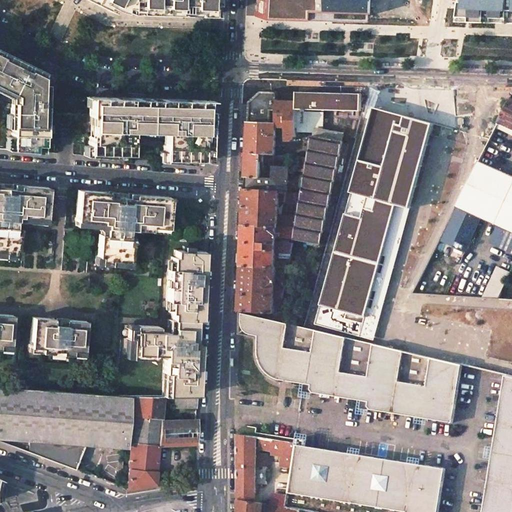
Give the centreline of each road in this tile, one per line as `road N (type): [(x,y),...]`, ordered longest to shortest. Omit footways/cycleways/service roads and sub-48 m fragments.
road 1 (tertiary): [(214,491),(227,182)]
road 2 (unclassified): [(0,31),(94,76),(231,76)]
road 3 (unclassified): [(0,165),(227,182)]
road 4 (tertiary): [(428,74),(269,68),(231,76)]
road 5 (residential): [(0,458),(122,503)]
